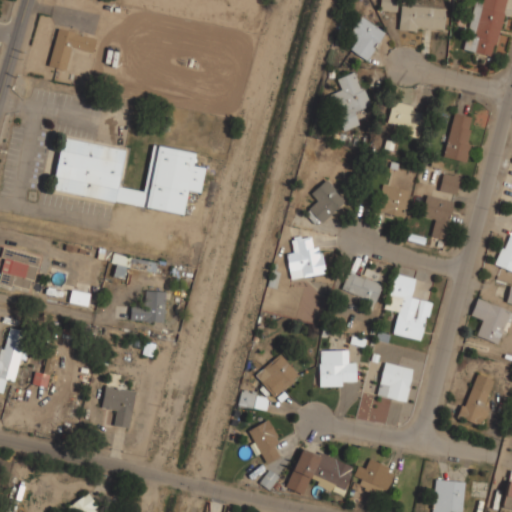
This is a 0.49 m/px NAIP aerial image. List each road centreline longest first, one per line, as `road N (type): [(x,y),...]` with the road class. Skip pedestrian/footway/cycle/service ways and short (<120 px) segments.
road 1 (residential): [(511,95),(423,440)]
road 2 (residential): [(313,511),(0,440)]
road 3 (residential): [(496,458),(314,420)]
